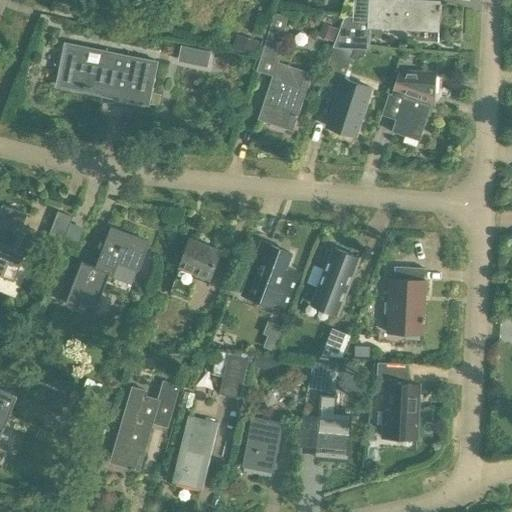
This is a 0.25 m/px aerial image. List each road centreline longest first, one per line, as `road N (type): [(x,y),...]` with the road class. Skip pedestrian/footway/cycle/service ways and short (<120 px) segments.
road 1 (residential): [(478,212),(0,135)]
road 2 (residential): [(468,477),(478,212)]
road 3 (residential): [(478,212),(492,0)]
